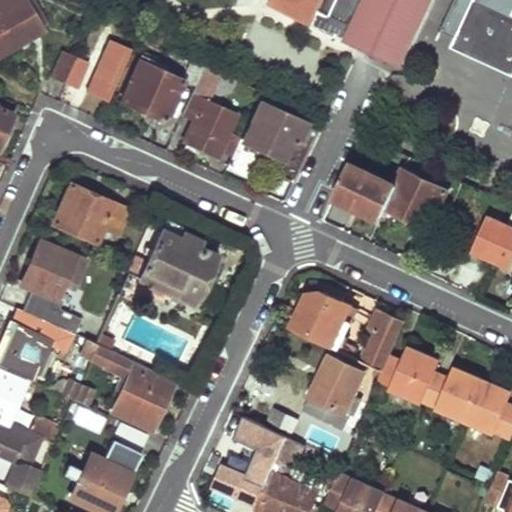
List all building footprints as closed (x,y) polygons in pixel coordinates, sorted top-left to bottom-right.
[(0,0),(0,21),(15,47),(34,36),(25,18),(34,12),(27,0),(0,0)] [(356,44),(402,66),(432,0),(270,0),(269,3),(356,44)] [(511,0),(456,0),(444,28),(458,35),(511,60),(511,0)] [(44,30),(34,12),(25,18),(34,36),(44,30)] [(0,54),(15,47),(0,21),(0,54)] [(120,64),(134,36),(112,25),(98,53),(120,64)] [(511,60),(458,35),(454,45),(511,72),(511,60)] [(66,83),(78,57),(67,50),(54,75),(66,83)] [(166,119),(184,80),(148,62),(151,55),(144,52),(123,99),(166,119)] [(224,97),(234,77),(224,73),(206,65),(184,114),(196,119),(186,139),(220,156),(221,153),(229,134),(237,114),(205,99),(209,91),(224,97)] [(259,98),(263,90),(257,88),(254,94),(259,98)] [(268,103),(272,94),(263,90),(259,98),(259,99),(268,103)] [(297,141),(305,124),(262,104),(245,136),(242,135),(240,139),(232,158),(228,165),(249,175),(263,146),(287,157),(279,173),(294,182),(310,147),(297,141)] [(0,146),(14,113),(0,106),(0,146)] [(310,147),(318,130),(305,124),(297,141),(310,147)] [(240,139),(229,134),(221,153),(232,158),(240,139)] [(385,206),(396,184),(350,162),(333,196),(366,210),(363,216),(377,223),(385,206)] [(450,194),(453,189),(423,175),(422,178),(403,169),(396,184),(385,206),(420,224),(429,207),(439,212),(447,193),(450,194)] [(475,213),(485,191),(461,181),(451,202),(475,213)] [(117,235),(128,209),(70,182),(53,222),(97,243),(104,230),(117,235)] [(496,259),(511,221),(511,203),(500,198),(476,249),(496,259)] [(511,221),(496,259),(511,266),(511,221)] [(198,247),(200,242),(183,233),(180,239),(163,230),(157,239),(153,237),(151,242),(155,244),(151,253),(138,247),(118,294),(136,303),(140,301),(144,299),(149,298),(154,300),(167,307),(172,294),(193,302),(203,284),(209,286),(219,265),(213,261),(216,256),(198,247)] [(80,272),(86,260),(41,239),(20,284),(55,300),(70,267),(80,272)] [(390,354),(404,322),(379,310),(374,320),(380,323),(369,348),(355,342),(360,331),(350,326),(358,307),(322,289),(308,293),(292,323),(340,346),(338,350),(370,365),(382,371),(390,354)] [(61,305),(53,323),(75,334),(84,315),(82,314),(61,305)] [(46,336),(51,322),(20,308),(4,345),(0,344),(0,363),(36,380),(51,340),(46,336)] [(90,357),(96,343),(87,339),(80,353),(90,357)] [(105,364),(112,350),(96,343),(90,357),(105,364)] [(355,395),(370,365),(338,350),(336,354),(333,353),(306,408),(345,429),(360,398),(355,395)] [(416,365),(421,354),(411,350),(406,360),(416,365)] [(416,365),(390,354),(382,371),(379,379),(422,401),(440,362),(421,354),(416,365)] [(154,428),(173,384),(135,366),(133,370),(128,367),(127,372),(131,374),(114,409),(154,428)] [(0,418),(8,422),(26,383),(0,370),(0,418)] [(457,370),(452,380),(463,385),(468,375),(457,370)] [(73,397),(79,382),(70,378),(63,392),(73,397)] [(88,404),(94,389),(79,382),(73,397),(88,404)] [(502,389),(486,382),(469,422),(511,440),(511,407),(506,405),(507,404),(498,400),(502,389)] [(502,389),(498,400),(507,404),(511,393),(502,389)] [(71,421),(99,434),(107,418),(79,405),(71,421)] [(287,436),(288,434),(247,414),(238,436),(262,448),(253,466),(246,463),(241,474),(224,466),(215,485),(256,504),(271,472),(287,436)] [(4,430),(8,422),(0,418),(0,451),(13,458),(19,446),(25,448),(28,442),(4,430)] [(53,444),(57,434),(34,424),(30,433),(53,444)] [(306,445),(287,436),(271,472),(276,474),(258,510),(262,511),(320,511),(322,508),(312,504),(323,480),(303,471),(305,465),(299,463),(306,445)] [(59,458),(65,442),(59,440),(52,455),(59,458)] [(105,511),(113,511),(132,472),(91,454),(72,497),(105,511)] [(33,495),(43,471),(26,464),(17,467),(9,485),(33,495)] [(511,493),(511,477),(500,472),(494,485),(511,493)] [(353,480),(337,474),(325,501),(340,508),(349,511),(372,511),(382,492),(383,491),(354,478),(353,480)] [(511,511),(511,493),(494,485),(487,501),(499,506),(498,507),(503,510),(502,511),(511,511)] [(429,511),(382,492),(372,511),(429,511)] [(6,511),(9,508),(5,501),(0,498),(0,511),(6,511)]
